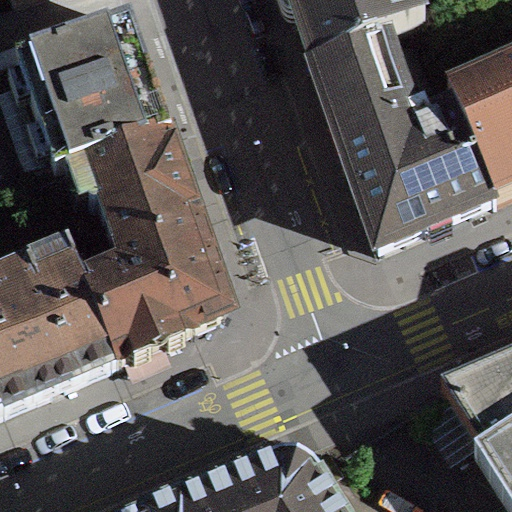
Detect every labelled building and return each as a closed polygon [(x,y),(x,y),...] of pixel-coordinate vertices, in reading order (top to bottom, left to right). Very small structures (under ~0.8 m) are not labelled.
[(41,0),(9,0),(13,10),(41,0)] [(288,0),(314,75),(419,30),(424,28),(413,0),(288,0)] [(496,210),(448,99),(419,30),(314,75),(378,260),(496,210)] [(130,35),(131,35),(130,33),(0,77),(0,209),(40,192),(58,184),(56,180),(75,174),(168,142),(167,139),(166,139),(152,100),(153,100),(144,73),(143,74),(130,35)] [(511,72),(448,99),(496,210),(511,202),(511,72)] [(113,258),(198,228),(188,200),(194,194),(188,178),(180,176),(168,142),(75,174),(89,214),(94,216),(98,215),(113,258)] [(0,209),(0,216),(6,230),(48,212),(40,192),(0,209)] [(84,296),(116,372),(128,367),(135,372),(150,365),(151,357),(162,352),(169,357),(184,351),(185,342),(220,328),(227,311),(198,228),(113,258),(119,275),(114,283),(84,296)] [(78,388),(116,372),(84,296),(73,270),(35,286),(29,273),(0,285),(0,421),(36,406),(57,398),(78,388)] [(511,511),(511,365),(441,396),(480,459),(474,463),(505,511),(511,511)] [(335,511),(318,484),(320,482),(317,476),(316,477),(308,471),(309,470),(286,463),(286,464),(277,465),(276,464),(270,466),(271,469),(182,507),(181,504),(175,507),(175,508),(164,511),(335,511)]
